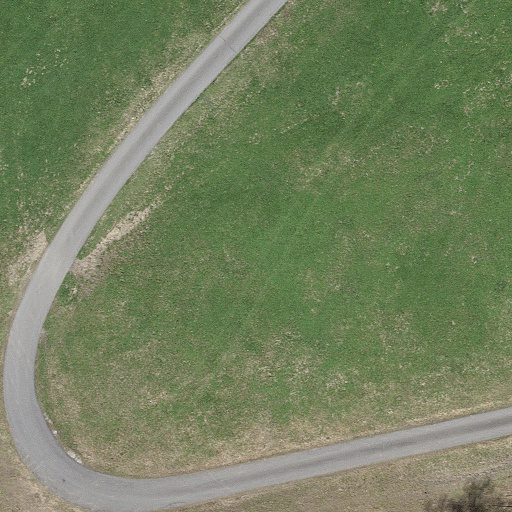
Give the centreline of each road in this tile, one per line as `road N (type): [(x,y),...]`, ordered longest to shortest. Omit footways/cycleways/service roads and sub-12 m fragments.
road 1 (unclassified): [(92,506),(26,357),(298,0)]
road 2 (unclassified): [(92,506),(511,434)]
